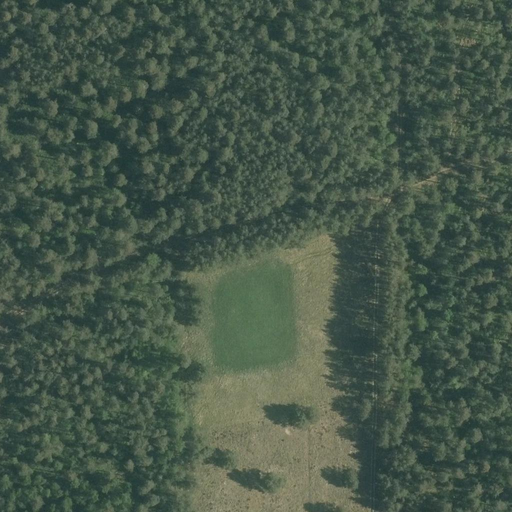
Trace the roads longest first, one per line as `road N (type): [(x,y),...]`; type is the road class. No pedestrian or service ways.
road 1 (track): [(0,326),(92,274),(252,220),(381,199),(511,157)]
road 2 (track): [(373,511),(381,199)]
